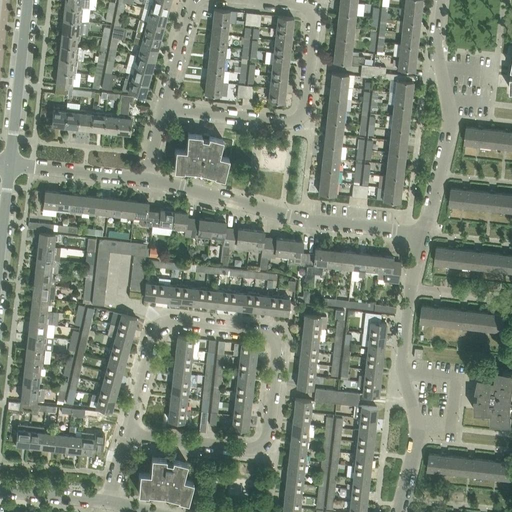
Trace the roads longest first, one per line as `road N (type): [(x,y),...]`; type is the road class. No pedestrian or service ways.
road 1 (residential): [(125,434),(249,449),(267,439),(275,348),(265,334),(165,321),(154,328),(130,416)]
road 2 (residential): [(163,103),(256,118),(303,116),(313,10),(245,0)]
road 3 (residential): [(424,232),(302,218),(143,179)]
road 4 (residential): [(397,511),(415,440),(402,369),(424,232)]
road 5 (residential): [(424,232),(447,135),(440,0)]
road 6 (tertiary): [(9,164),(27,0)]
road 7 (residential): [(143,179),(9,164)]
